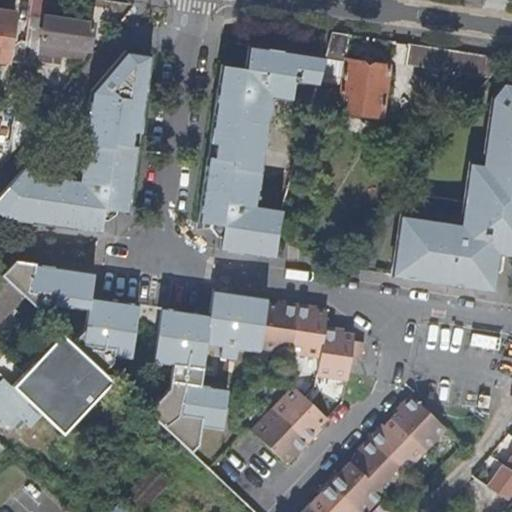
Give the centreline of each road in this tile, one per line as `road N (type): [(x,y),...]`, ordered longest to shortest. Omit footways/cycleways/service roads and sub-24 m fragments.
road 1 (residential): [(193,0),(151,258),(511,317)]
road 2 (residential): [(0,175),(143,0)]
road 3 (tertiary): [(297,0),(511,30)]
